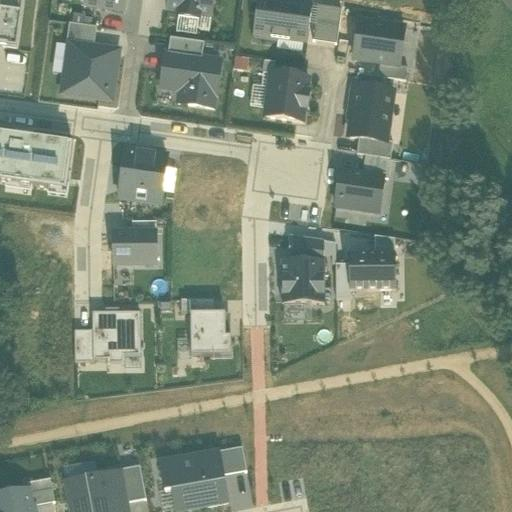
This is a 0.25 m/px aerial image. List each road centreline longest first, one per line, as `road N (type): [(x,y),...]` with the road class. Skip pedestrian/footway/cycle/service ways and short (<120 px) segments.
road 1 (residential): [(267,150),(254,226),(257,398)]
road 2 (residential): [(99,127),(267,150)]
road 3 (residential): [(99,127),(87,284)]
road 4 (residential): [(267,150),(319,157),(329,85)]
